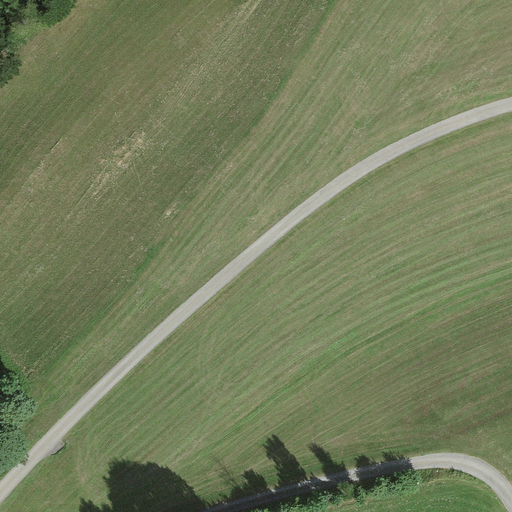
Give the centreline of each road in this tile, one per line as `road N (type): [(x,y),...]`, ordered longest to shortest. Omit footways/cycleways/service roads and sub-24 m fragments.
road 1 (track): [(511,103),(389,152),(300,212),(117,373),(0,492)]
road 2 (track): [(240,511),(420,464),(458,463),(488,477),(511,504)]
